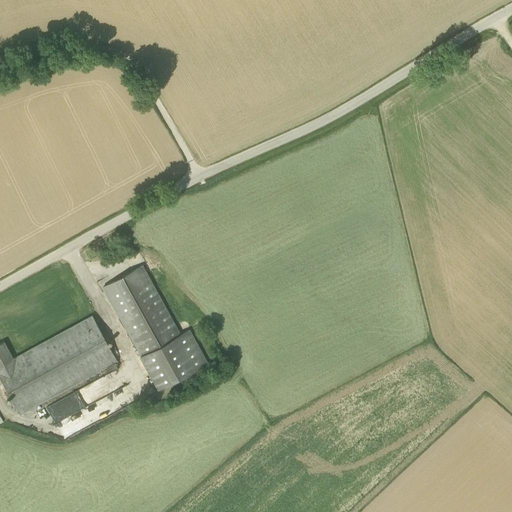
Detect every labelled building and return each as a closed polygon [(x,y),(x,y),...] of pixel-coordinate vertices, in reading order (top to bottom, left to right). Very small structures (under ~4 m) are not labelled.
[(103,287),(141,356),(180,335),(142,266),(103,287)] [(0,378),(19,414),(42,402),(46,407),(118,368),(115,362),(117,361),(92,316),(13,359),(0,366),(0,378)] [(140,357),(158,389),(207,363),(189,330),(180,335),(141,356),(140,357)] [(0,366),(13,359),(3,342),(0,343),(0,366)] [(65,439),(103,421),(95,405),(57,422),(65,439)]
